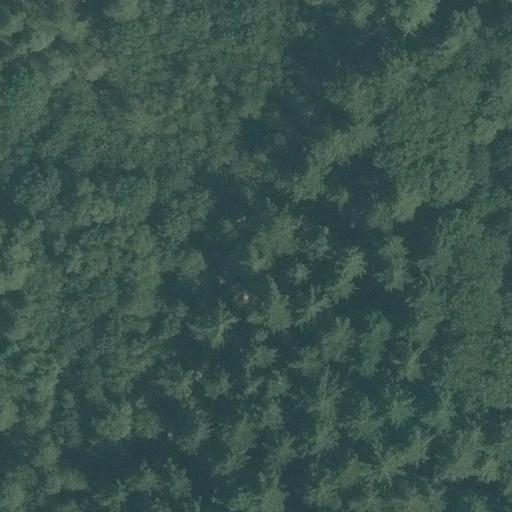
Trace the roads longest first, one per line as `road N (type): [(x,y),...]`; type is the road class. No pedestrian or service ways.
road 1 (unclassified): [(88,511),(387,0)]
road 2 (track): [(365,0),(511,417)]
